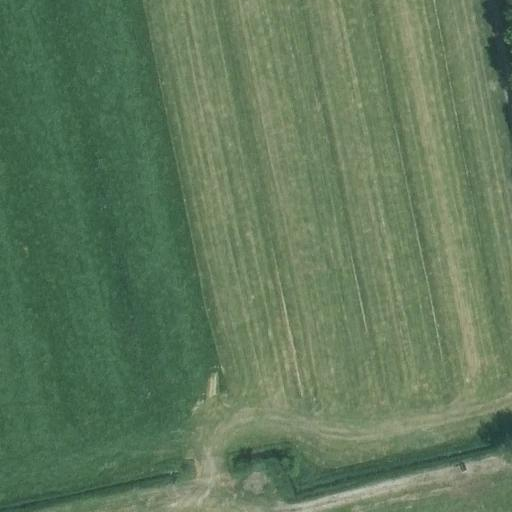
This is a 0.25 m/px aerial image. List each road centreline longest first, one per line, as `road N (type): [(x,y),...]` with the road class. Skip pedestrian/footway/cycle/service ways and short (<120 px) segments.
road 1 (unclassified): [(315,511),(511,468),(511,138),(482,0)]
road 2 (unclassified): [(90,511),(233,479),(298,511)]
